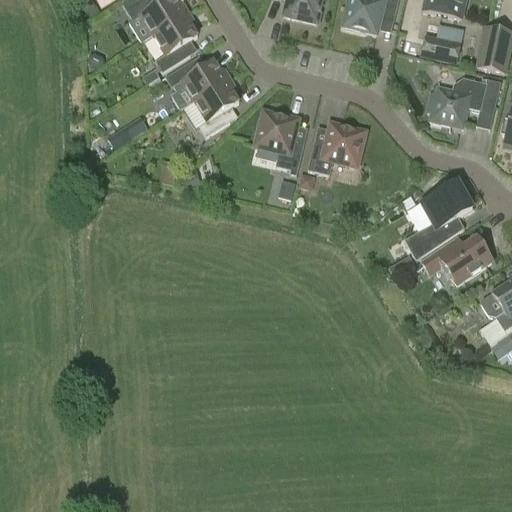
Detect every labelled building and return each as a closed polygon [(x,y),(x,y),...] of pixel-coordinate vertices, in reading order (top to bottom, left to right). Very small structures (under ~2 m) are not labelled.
[(93,0),(100,12),(119,0),(93,0)] [(157,10),(150,0),(132,0),(121,8),(132,26),(140,21),(153,41),(189,18),(183,9),(177,9),(172,0),(157,10)] [(323,0),(276,0),(287,3),(283,20),(316,28),(323,0)] [(376,39),(380,23),(393,26),(399,0),(368,0),(368,2),(361,0),(350,0),(343,31),(376,39)] [(466,0),(426,0),(423,16),(461,24),(466,0)] [(189,18),(153,41),(165,60),(155,66),(162,78),(190,60),(188,57),(192,54),(188,47),(197,41),(192,33),(194,28),(189,18)] [(439,31),(436,44),(425,41),(421,61),(456,68),(460,49),(463,37),(439,31)] [(506,80),(511,51),(511,37),(484,32),(475,73),(506,80)] [(418,62),(422,46),(404,42),(402,47),(396,46),(393,56),(418,62)] [(192,66),(170,80),(164,83),(171,94),(172,93),(175,97),(170,101),(180,116),(194,107),(230,84),(224,75),(218,75),(213,67),(198,76),(192,66)] [(147,91),(148,90),(159,82),(154,75),(142,83),(147,91)] [(152,97),(162,90),(159,86),(161,85),(159,82),(148,90),(152,97)] [(236,94),(230,84),(194,107),(207,127),(198,132),(205,142),(230,127),(224,117),(238,107),(233,99),(236,94)] [(462,134),(467,114),(493,120),(500,88),(486,85),(485,89),(462,84),(453,90),(452,96),(437,93),(435,98),(431,97),(426,117),(431,118),(429,126),(462,134)] [(511,112),(509,126),(505,125),(502,139),(506,140),(503,152),(511,153),(511,112)] [(255,151),(279,156),(275,172),(290,175),(289,179),(296,181),(304,148),(292,145),(297,125),(264,117),(255,151)] [(331,129),(326,149),(314,146),(307,175),(329,181),(333,165),(356,171),(364,138),(331,129)] [(421,208),(432,227),(402,244),(408,255),(416,267),(464,235),(458,224),(472,216),(460,195),(459,195),(450,193),(450,192),(449,192),(421,208)] [(443,271),(457,291),(492,267),(477,244),(452,261),(445,251),(421,267),(430,280),(443,271)] [(511,285),(492,298),(481,305),(480,311),(487,321),(495,322),(504,335),(511,331),(511,332),(511,285)] [(505,358),(511,353),(511,347),(507,340),(497,347),(505,358)]
